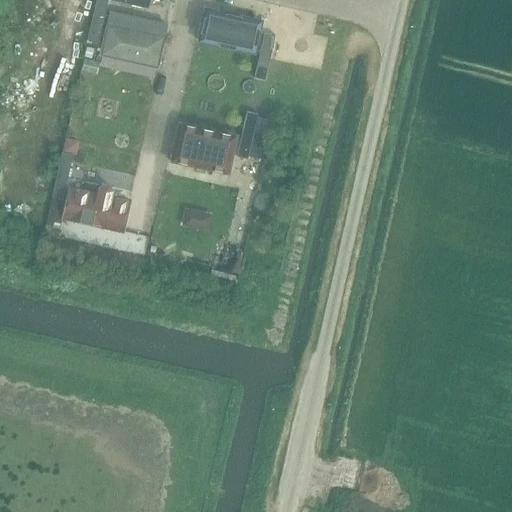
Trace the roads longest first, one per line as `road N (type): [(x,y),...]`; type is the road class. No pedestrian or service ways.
road 1 (unclassified): [(286,511),(396,14)]
road 2 (residential): [(188,0),(130,246)]
